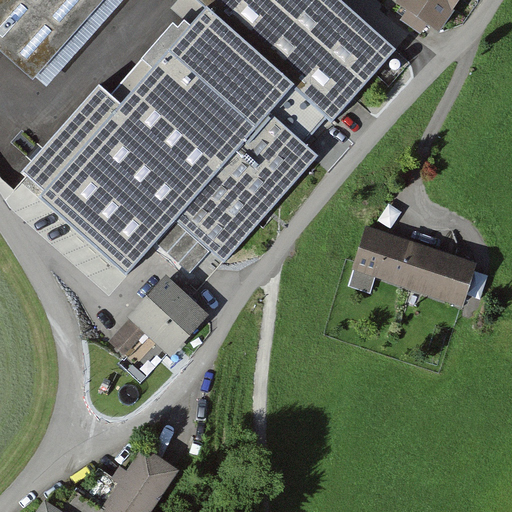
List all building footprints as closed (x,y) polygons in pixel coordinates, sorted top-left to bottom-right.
[(116,0),(0,0),(0,42),(44,82),(116,0)] [(404,54),(345,0),(207,0),(222,13),(133,109),(110,88),(59,143),(169,244),(218,191),(250,221),(404,54)] [(188,14),(197,0),(178,0),(175,5),(188,14)] [(471,0),(414,0),(411,6),(452,32),(471,0)] [(488,269),(375,232),(363,269),(477,305),(488,269)] [(219,321),(173,280),(120,340),(137,355),(158,331),(187,357),(219,321)] [(72,488),(56,511),(153,511),(179,474),(143,449),(119,485),(100,472),(84,496),(72,488)]
